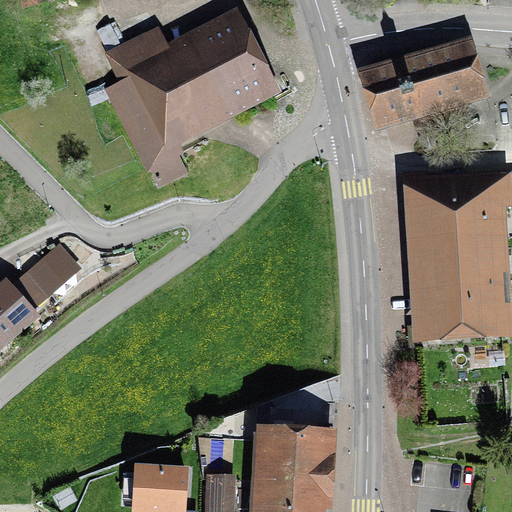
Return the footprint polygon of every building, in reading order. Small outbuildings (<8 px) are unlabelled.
[(20,0),(23,11),(67,0),(20,0)] [(112,94),(149,167),(173,155),(163,134),(265,83),(235,24),(172,56),(158,28),(109,53),(126,88),(112,94)] [(385,119),(477,92),(463,48),(372,76),(385,119)] [(426,174),(406,175),(407,190),(419,189),(428,328),(415,329),(416,344),(495,339),(492,284),(510,283),(505,206),(511,205),(511,200),(510,174),(427,180),(426,174)] [(12,290),(4,282),(0,285),(0,339),(78,271),(59,249),(12,290)] [(320,511),(325,433),(333,434),(335,403),(321,402),(321,412),(271,409),(269,431),(255,430),(250,511),(320,511)] [(183,511),(186,472),(136,469),(134,509),(148,510),(148,511),(183,511)] [(230,511),(232,477),(210,477),(209,511),(230,511)]
